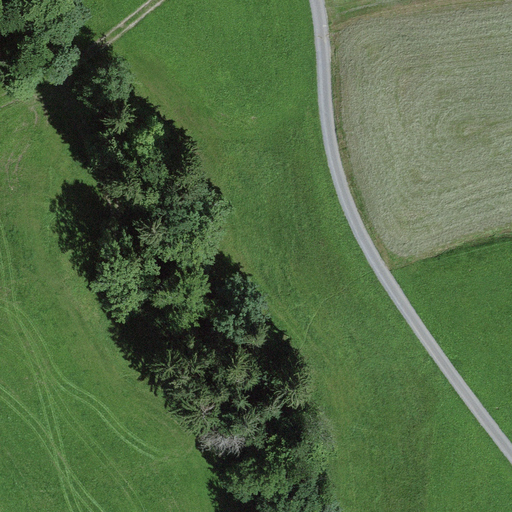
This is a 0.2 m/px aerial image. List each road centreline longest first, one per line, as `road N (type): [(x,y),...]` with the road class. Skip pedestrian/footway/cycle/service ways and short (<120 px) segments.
road 1 (track): [(248,511),(219,419),(167,362),(133,300),(91,140),(50,87),(161,0)]
road 2 (track): [(315,0),(324,108),(352,214),(388,284),(511,455)]
